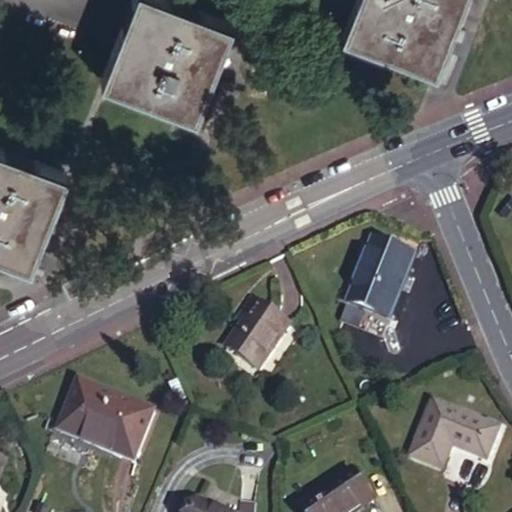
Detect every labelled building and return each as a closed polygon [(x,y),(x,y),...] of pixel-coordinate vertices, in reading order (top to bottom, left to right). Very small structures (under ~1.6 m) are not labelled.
[(193,116),(228,27),(158,0),(132,0),(101,79),(193,116)] [(434,72),(462,0),(356,0),(342,36),(434,72)] [(0,252),(29,264),(64,176),(24,160),(0,150),(0,252)] [(393,324),(421,263),(377,244),(350,305),(393,324)] [(306,329),(266,300),(253,317),(259,321),(238,350),(274,375),(306,329)] [(156,463),(176,413),(100,386),(82,437),(156,463)] [(418,461),(448,474),(459,450),(491,464),(504,435),(442,407),(418,461)] [(293,434),(297,424),(280,417),(276,427),(293,434)] [(0,511),(11,511),(27,469),(0,458),(0,511)] [(364,511),(383,500),(363,470),(309,505),(313,511),(364,511)] [(248,511),(213,497),(206,511),(248,511)]
